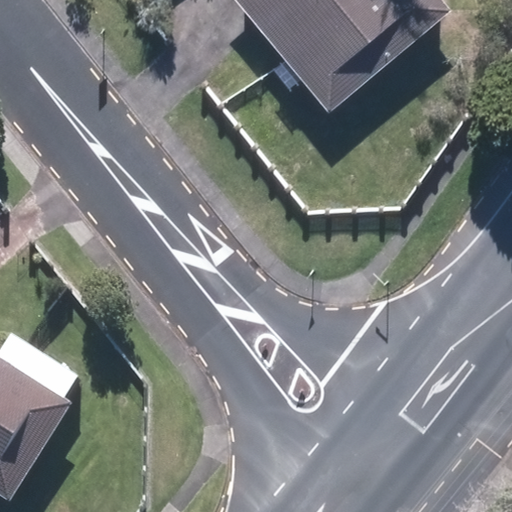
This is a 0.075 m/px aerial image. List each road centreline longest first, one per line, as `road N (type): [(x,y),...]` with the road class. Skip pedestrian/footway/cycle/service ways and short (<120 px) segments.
road 1 (residential): [(0,19),(281,367),(373,450)]
road 2 (secondary): [(511,303),(455,346),(373,450)]
